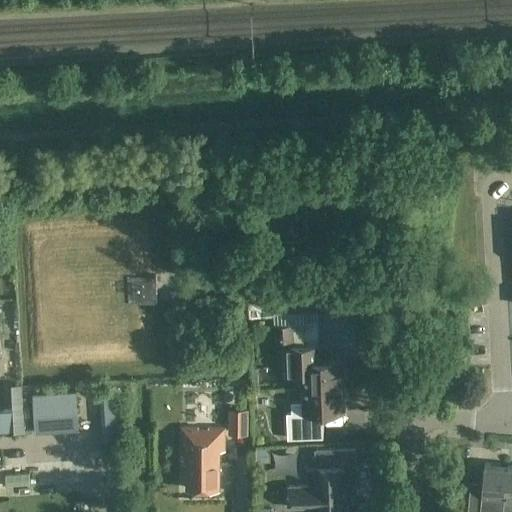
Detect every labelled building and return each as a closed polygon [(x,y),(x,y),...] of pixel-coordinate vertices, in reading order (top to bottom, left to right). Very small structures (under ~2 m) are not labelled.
[(274,206),(276,238),(308,237),(306,205),(274,206)] [(349,218),(320,222),(322,242),(352,238),(349,218)] [(127,278),(128,305),(157,304),(155,276),(127,278)] [(316,344),(316,325),(275,326),(275,345),(316,344)] [(302,373),(303,387),(343,386),(342,360),(321,361),(321,345),(285,346),(286,374),(302,373)] [(343,386),(303,387),(303,402),(292,402),(292,413),(287,413),(288,438),(323,437),(322,413),(344,412),(343,386)] [(34,394),(36,433),(78,430),(76,392),(34,394)] [(13,406),(0,406),(0,430),(14,430),(13,406)] [(229,410),(229,430),(248,430),(248,410),(229,410)] [(187,488),(220,489),(220,451),(225,451),(225,428),(183,428),(183,464),(187,464),(187,488)] [(308,485),(288,486),(289,508),(345,506),(343,472),(357,472),(356,447),(331,448),(332,466),(317,466),(317,469),(308,470),(308,485)] [(276,455),(271,469),(292,477),(297,462),(276,455)] [(480,511),(482,497),(505,500),(509,465),(485,463),(483,483),(471,482),(468,511),(480,511)]
